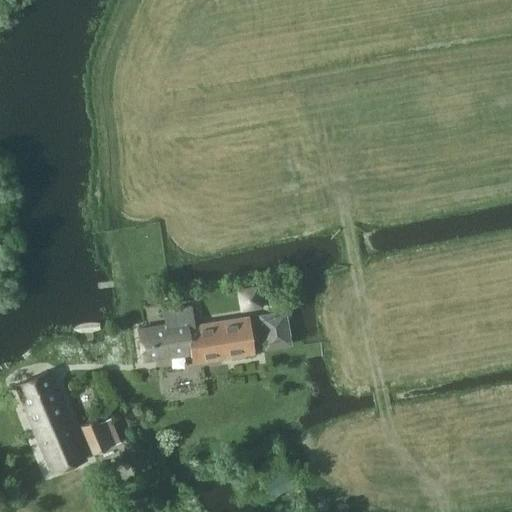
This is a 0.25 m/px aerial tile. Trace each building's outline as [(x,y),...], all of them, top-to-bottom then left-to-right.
[(258,287),(236,290),(240,312),(262,308),(258,287)] [(191,308),(163,312),(165,324),(137,329),(141,360),(190,352),(192,364),(254,354),(249,316),(194,324),(191,308)] [(264,350),(291,345),(285,310),(258,316),(264,350)] [(52,474),(85,460),(48,372),(15,386),(52,474)] [(80,426),(92,454),(113,444),(120,441),(115,430),(109,418),(99,422),(96,418),(80,426)] [(272,497),(298,483),(279,452),(255,467),(272,497)]
